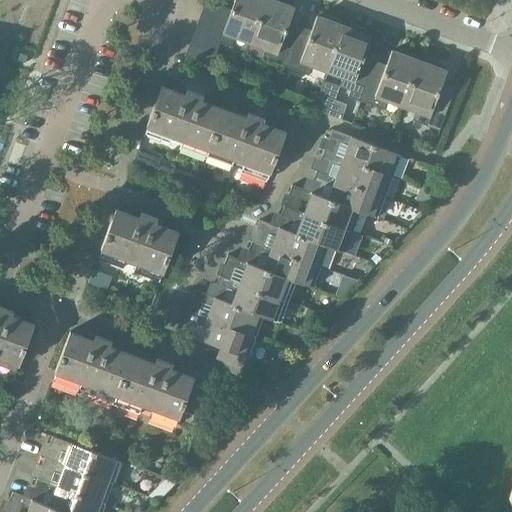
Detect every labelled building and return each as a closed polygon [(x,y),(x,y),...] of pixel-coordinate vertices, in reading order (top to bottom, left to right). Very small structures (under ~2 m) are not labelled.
[(226,21),(231,10),(205,0),(201,12),(226,21)] [(234,0),(231,10),(226,21),(222,32),(219,42),(220,43),(231,46),(234,37),(249,43),(265,0),(234,0)] [(261,58),(285,66),(299,27),(288,23),(294,8),(288,5),(289,1),(285,0),(265,0),(249,43),(265,49),(261,58)] [(222,32),(226,21),(201,12),(197,23),(222,32)] [(299,27),(285,66),(308,75),(311,66),(327,72),(344,26),(339,24),(340,20),(323,14),(322,18),(316,16),(310,31),(299,27)] [(219,42),(222,32),(197,23),(193,34),(219,44),(220,43),(219,42)] [(347,97),(360,101),(372,68),(361,64),(371,36),(365,34),(366,30),(350,24),(348,28),(344,26),(327,72),(342,77),(339,86),(350,91),(347,97)] [(215,55),(219,44),(193,34),(189,45),(215,55)] [(211,66),(215,55),(189,45),(184,56),(211,66)] [(402,106),(419,61),(414,59),(415,55),(399,49),(397,53),(391,50),(383,72),(372,68),(360,101),(383,110),(386,101),(402,106)] [(419,61),(402,106),(417,112),(414,121),(439,130),(451,98),(449,97),(453,87),(442,82),(446,71),(440,69),(442,65),(425,58),(424,62),(419,61)] [(169,143),(171,139),(181,143),(180,147),(231,166),(232,162),(243,165),(241,170),(266,179),(269,172),(270,172),(285,132),(259,122),(261,117),(249,113),(247,118),(198,99),(200,94),(188,90),(186,95),(161,85),(146,126),(147,126),(144,134),(169,143)] [(348,146),(344,157),(343,158),(391,176),(399,154),(331,129),(328,139),(348,146)] [(340,167),(336,178),(336,179),(383,196),(391,176),(343,158),(344,157),(324,150),(320,159),(340,167)] [(332,187),(328,199),(354,209),(358,211),(375,217),(383,196),(336,179),(336,178),(316,170),(312,180),(332,187)] [(308,202),(304,213),(303,214),(351,231),(358,211),(354,209),(328,199),(311,193),(291,185),(288,194),(308,202)] [(300,222),(296,234),(296,235),(322,244),(322,245),(326,246),(343,252),(351,231),(303,214),(304,213),(284,206),(280,215),(300,222)] [(115,209),(100,249),(101,250),(99,257),(124,266),(125,262),(135,266),(134,270),(159,279),(161,272),(163,272),(178,232),(152,222),(154,217),(142,213),(140,218),(115,209)] [(276,237),(271,248),(271,249),(319,266),(326,246),(322,245),(322,244),(296,235),(296,234),(259,220),(256,229),(276,237)] [(268,257),(264,269),(263,270),(290,279),(290,280),(294,281),(311,288),(319,266),(271,249),(271,248),(252,241),(248,250),(268,257)] [(244,271),(240,282),(239,284),(287,301),(294,281),(290,280),(290,279),(263,270),(264,269),(227,255),(224,264),(244,271)] [(236,292),(232,303),(232,305),(258,314),(257,315),(262,316),(279,323),(287,301),(239,284),(240,282),(220,275),(216,285),(236,292)] [(211,306),(207,318),(207,319),(255,336),(262,316),(257,315),(258,314),(232,305),(232,303),(195,290),(191,299),(211,306)] [(0,366),(14,372),(17,364),(18,365),(33,324),(7,315),(9,310),(0,306),(0,366)] [(207,319),(207,318),(187,310),(184,320),(204,327),(199,340),(247,358),(255,336),(207,319)] [(88,393),(114,402),(132,355),(106,345),(108,340),(96,336),(94,341),(69,331),(54,372),(55,372),(53,380),(78,389),(79,385),(90,389),(88,393)] [(132,355),(114,402),(139,412),(141,408),(151,411),(149,416),(174,425),(177,418),(178,418),(193,378),(167,368),(169,363),(158,359),(156,364),(132,355)] [(194,388),(185,412),(198,417),(207,392),(194,388)] [(68,453),(64,464),(64,465),(112,483),(119,462),(52,436),(48,446),(68,453)] [(61,474),(56,485),(56,486),(104,503),(112,483),(64,465),(64,464),(44,457),(41,466),(61,474)] [(53,494),(49,506),(64,511),(100,511),(104,503),(56,486),(56,485),(37,478),(33,487),(53,494)] [(28,509),(27,511),(64,511),(49,506),(12,492),(9,501),(28,509)]
